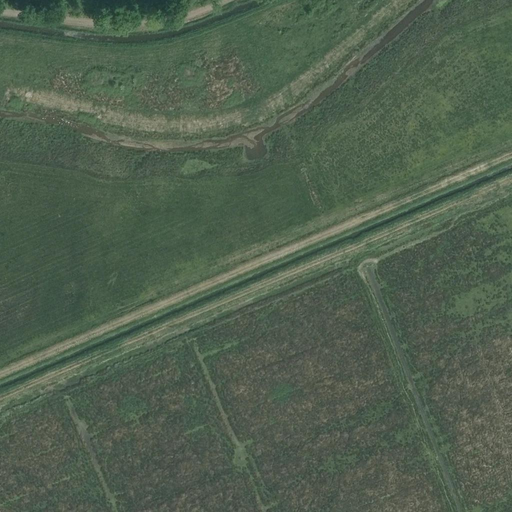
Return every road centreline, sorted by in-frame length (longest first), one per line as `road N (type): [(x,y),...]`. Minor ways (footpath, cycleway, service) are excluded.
road 1 (track): [(511,182),(0,401)]
road 2 (track): [(0,12),(97,23),(166,20),(215,0)]
